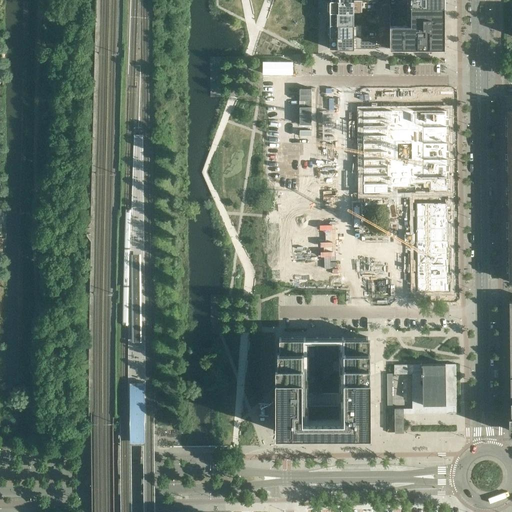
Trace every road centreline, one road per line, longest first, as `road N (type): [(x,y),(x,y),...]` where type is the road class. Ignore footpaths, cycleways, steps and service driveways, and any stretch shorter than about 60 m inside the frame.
road 1 (tertiary): [(0,492),(212,489),(287,478)]
road 2 (tertiary): [(287,478),(0,470)]
road 3 (residential): [(282,60),(281,83),(473,81)]
road 4 (tertiary): [(481,313),(480,113)]
road 5 (residential): [(481,313),(281,312)]
road 6 (tertiary): [(287,478),(417,476)]
